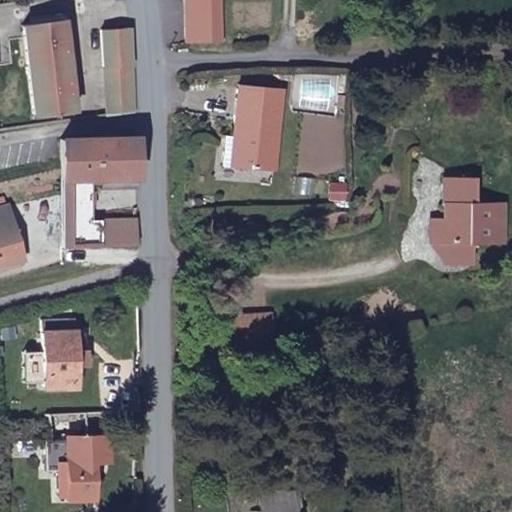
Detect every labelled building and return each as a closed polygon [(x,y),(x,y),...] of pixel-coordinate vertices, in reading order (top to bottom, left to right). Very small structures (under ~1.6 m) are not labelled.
[(226,53),(225,0),(190,0),(191,54),(226,53)] [(35,25),(26,27),(39,117),(78,111),(65,21),(63,21),(63,15),(39,19),(40,25),(35,25)] [(136,65),(134,27),(105,30),(107,67),(136,65)] [(136,65),(107,67),(111,114),(139,110),(136,65)] [(240,148),(239,179),(277,180),(280,96),(240,95),(236,148),(240,148)] [(139,176),(138,134),(66,136),(64,136),(65,161),(66,245),(140,243),(140,218),(93,220),(92,177),(139,176)] [(224,178),(239,179),(240,148),(236,148),(227,147),(224,178)] [(449,166),(449,199),(481,194),(480,167),(449,166)] [(508,231),(508,192),(481,194),(449,199),(449,208),(435,208),(436,230),(453,231),(452,253),(478,253),(480,231),(508,231)] [(15,205),(0,209),(0,260),(1,263),(27,255),(15,205)] [(275,305),(243,306),(244,339),(276,337),(275,305)] [(76,313),(48,314),(51,384),(79,381),(78,361),(91,361),(90,349),(78,349),(76,313)] [(110,429),(73,429),(74,458),(65,458),(65,484),(73,484),(75,497),(98,496),(97,457),(110,457),(110,429)] [(294,511),(294,485),(258,486),(259,511),(294,511)]
